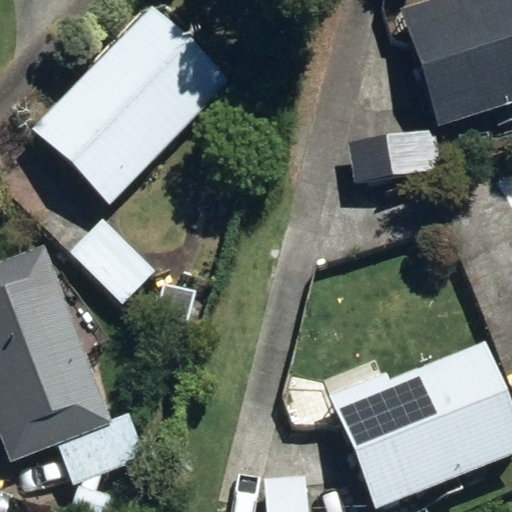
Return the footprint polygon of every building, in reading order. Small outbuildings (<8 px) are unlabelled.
[(388,21),(424,138),(511,110),(511,0),(480,0),(449,10),(447,3),(388,21)] [(39,129),(117,204),(236,82),(159,7),(39,129)] [(340,152),(346,194),(425,182),(419,142),(340,152)] [(76,254),(128,305),(161,273),(109,224),(76,254)] [(66,448),(80,485),(150,459),(134,416),(115,423),(52,251),(0,269),(0,418),(17,465),(66,448)] [(314,406),(354,511),(389,511),(511,464),(469,357),(376,394),(372,385),(314,406)] [(251,488),(252,511),(294,511),(292,486),(251,488)] [(77,511),(109,511),(114,499),(84,488),(76,511),(77,511)]
